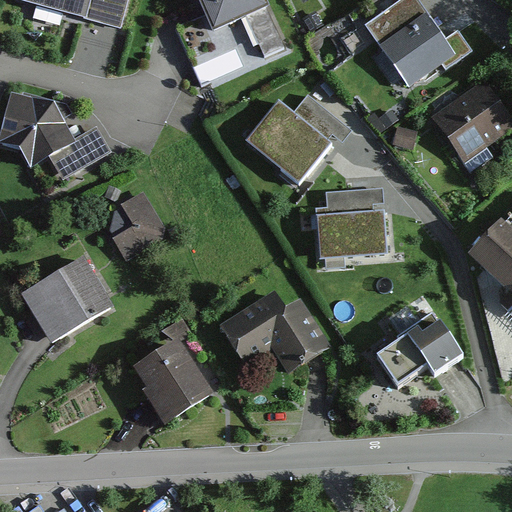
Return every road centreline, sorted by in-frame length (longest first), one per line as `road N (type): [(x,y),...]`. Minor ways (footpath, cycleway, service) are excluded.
road 1 (residential): [(511,456),(0,476)]
road 2 (residential): [(0,66),(140,106)]
